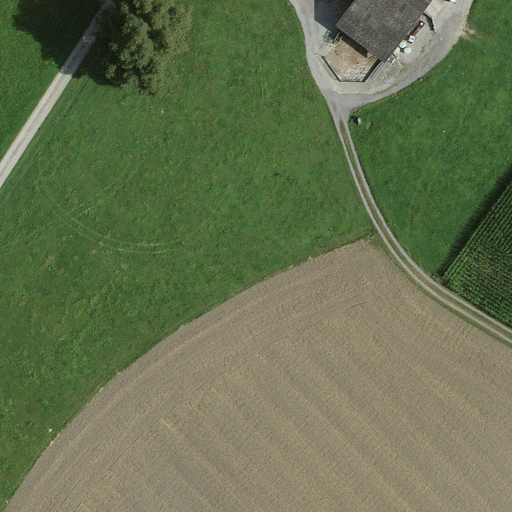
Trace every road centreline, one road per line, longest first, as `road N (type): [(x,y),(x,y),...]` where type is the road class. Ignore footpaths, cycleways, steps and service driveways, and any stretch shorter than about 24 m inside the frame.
road 1 (track): [(338,99),(392,234),(434,288),(511,334)]
road 2 (unclassified): [(117,0),(0,181)]
